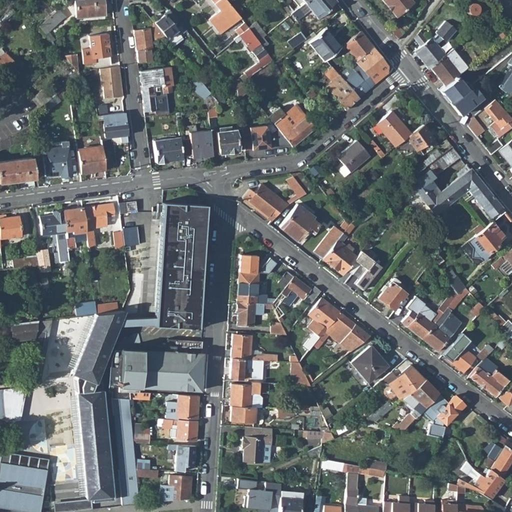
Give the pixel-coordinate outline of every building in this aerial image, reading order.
[(103,15),(101,0),(80,0),(74,1),(76,18),(103,15)] [(211,0),(219,9),(208,18),(220,33),(240,17),(238,14),(227,2),(226,0),(211,0)] [(304,2),(306,0),(296,0),(286,8),(290,13),(304,2)] [(310,9),(316,18),(336,3),(333,0),(306,0),(304,2),(310,9)] [(382,0),(396,17),(414,3),(411,0),(382,0)] [(296,20),(310,9),(304,2),(290,13),(296,20)] [(471,14),(473,12),(473,9),(473,7),(472,5),(470,4),(467,3),(465,3),(463,4),(461,6),(461,8),(461,10),(461,13),(463,14),(465,16),(467,16),(470,15),(471,14)] [(48,31),(64,17),(58,9),(42,23),(48,31)] [(177,31),(170,23),(176,18),(172,13),(169,11),(162,16),(159,14),(150,19),(153,23),(158,28),(166,38),(166,39),(177,31)] [(176,18),(170,23),(177,31),(179,35),(185,30),(176,18)] [(430,67),(445,55),(437,44),(442,38),(444,40),(454,28),(443,19),(433,31),(436,33),(432,38),(431,37),(414,51),(428,69),(430,67)] [(262,36),(265,33),(256,21),(248,27),(257,40),(262,36)] [(403,32),(398,25),(391,32),(398,40),(403,32)] [(235,39),(236,41),(241,37),(258,61),(260,64),(258,66),(255,63),(248,69),(249,70),(247,72),(250,77),(271,59),(262,46),(257,40),(248,27),(234,38),(235,39)] [(152,49),(149,28),(133,30),(137,62),(150,61),(149,49),(152,49)] [(166,38),(158,28),(152,29),(153,40),(166,38)] [(324,28),(308,41),(323,61),(340,47),(324,28)] [(88,31),(91,58),(95,58),(96,66),(111,64),(107,33),(99,34),(99,30),(88,31)] [(285,40),(291,48),(304,37),(299,30),(285,40)] [(87,59),(91,58),(88,31),(83,31),(87,59)] [(369,48),(363,40),(365,38),(359,31),(341,46),(343,49),(345,47),(355,60),(369,48)] [(408,52),(421,35),(420,34),(417,32),(404,47),(408,52)] [(262,46),(267,42),(262,36),(257,40),(262,46)] [(386,74),(388,66),(371,46),(369,48),(355,60),(337,74),(358,98),(386,74)] [(445,55),(430,67),(445,86),(456,77),(467,67),(452,49),(445,55)] [(13,62),(5,53),(0,56),(0,64),(6,71),(10,75),(17,68),(12,63),(13,62)] [(80,74),(75,53),(63,55),(80,74)] [(245,81),(253,91),(263,85),(265,88),(283,75),(274,63),(271,59),(250,77),(248,79),(245,81)] [(101,86),(103,98),(115,96),(117,94),(121,94),(117,65),(98,69),(100,86),(101,86)] [(511,67),(509,65),(497,84),(497,85),(505,90),(511,94),(511,67)] [(171,85),(168,67),(139,71),(140,86),(162,83),(162,86),(171,85)] [(325,85),(343,111),(358,98),(337,74),(331,67),(325,73),(331,80),(325,85)] [(456,97),(466,89),(456,77),(445,86),(439,91),(459,116),(462,113),(456,106),(457,105),(454,102),(455,99),(456,97)] [(242,84),(238,79),(231,85),(234,89),(236,88),(242,84)] [(193,82),(212,105),(213,104),(217,102),(213,97),(200,81),(193,82)] [(140,86),(143,112),(154,110),(154,115),(168,113),(165,93),(172,92),(171,89),(173,89),(173,85),(171,85),(162,86),(162,83),(140,86)] [(237,97),(247,90),(242,84),(236,88),(237,97)] [(234,89),(231,85),(213,97),(217,102),(234,89)] [(456,106),(462,113),(472,105),(466,98),(469,95),(467,92),(470,89),(468,87),(466,89),(456,97),(455,99),(454,102),(457,105),(456,106)] [(39,108),(50,98),(42,90),(32,100),(39,108)] [(332,112),(338,106),(330,96),(323,101),(332,112)] [(511,118),(494,99),(485,106),(498,121),(493,125),(501,135),(511,125),(511,118)] [(206,114),(214,113),(213,104),(212,105),(205,110),(206,114)] [(278,107),(271,113),(276,121),(281,117),(290,129),(300,121),(298,119),(292,124),(278,107)] [(391,110),(376,124),(394,146),(405,136),(410,133),(391,110)] [(126,133),(125,133),(123,112),(102,114),(102,119),(104,136),(120,134),(121,142),(127,141),(126,133)] [(314,127),(305,116),(300,121),(290,129),(281,117),(276,121),(272,123),(282,135),(289,144),(291,147),(314,127)] [(484,132),(472,117),(470,119),(468,127),(477,137),(484,132)] [(434,143),(422,124),(410,133),(405,136),(414,150),(427,141),(430,146),(434,143)] [(0,148),(31,135),(30,125),(0,139),(0,148)] [(243,149),(270,146),(289,144),(282,135),(272,136),(262,125),(240,128),(241,129),(243,148),(243,149)] [(217,152),(235,150),(235,149),(243,148),(241,129),(233,129),(229,130),(229,126),(218,127),(218,131),(214,131),(217,152)] [(211,154),(208,128),(187,131),(188,137),(178,139),(180,155),(190,154),(190,157),(211,154)] [(178,139),(178,136),(152,139),(154,161),(155,161),(155,162),(165,161),(165,160),(180,158),(180,155),(178,139)] [(366,141),(380,158),(383,155),(369,138),(366,141)] [(26,149),(33,148),(32,139),(25,140),(26,149)] [(368,154),(355,139),(336,155),(349,171),(368,154)] [(445,139),(437,145),(440,150),(438,152),(436,149),(430,153),(434,158),(438,155),(451,146),(445,139)] [(502,146),(496,139),(485,148),(490,155),(502,146)] [(511,139),(499,151),(505,159),(507,158),(511,163),(511,139)] [(71,175),(67,141),(60,141),(61,147),(41,149),(44,175),(59,173),(59,176),(71,175)] [(451,146),(438,155),(447,166),(460,157),(451,146)] [(77,150),(80,173),(91,172),(91,171),(104,169),(101,147),(77,150)] [(434,158),(427,163),(436,175),(447,166),(438,155),(434,158)] [(0,181),(33,177),(31,157),(0,160),(0,181)] [(472,195),(489,216),(500,207),(469,168),(467,166),(456,174),(458,177),(466,189),(459,195),(464,201),(472,195)] [(466,189),(458,177),(440,191),(430,179),(433,176),(428,170),(411,184),(433,214),(459,195),(466,189)] [(293,177),(305,192),(311,188),(298,172),(290,173),(293,177)] [(293,177),(287,182),(296,194),(294,196),(295,199),(305,192),(293,177)] [(241,197),(271,220),(279,210),(287,205),(284,203),(260,183),(253,193),(248,189),(241,197)] [(294,196),(284,203),(287,205),(295,199),(294,196)] [(126,210),(135,209),(134,201),(125,202),(126,210)] [(81,207),(85,232),(86,240),(86,246),(94,245),(91,227),(106,226),(105,220),(104,215),(112,214),(111,204),(81,207)] [(309,219),(312,216),(296,204),(279,227),(296,240),(305,229),(311,233),(316,225),(309,219)] [(72,233),(85,232),(81,207),(62,209),(64,231),(71,230),(72,233)] [(160,207),(154,320),(153,327),(153,329),(190,332),(190,334),(193,334),(193,332),(201,332),(202,307),(202,302),(208,209),(160,207)] [(504,212),(500,207),(489,216),(492,221),(504,212)] [(59,232),(59,238),(65,237),(64,231),(62,209),(51,211),(52,214),(38,215),(41,234),(59,232)] [(371,214),(367,209),(357,216),(361,221),(371,214)] [(388,226),(396,217),(390,212),(382,221),(388,226)] [(0,238),(20,236),(18,215),(0,217),(0,238)] [(355,257),(350,252),(351,250),(348,247),(348,248),(340,242),(352,226),(349,222),(347,223),(341,232),(321,258),(341,274),(345,269),(351,274),(358,264),(352,260),(355,257)] [(490,222),(473,236),(465,242),(470,247),(469,256),(481,257),(481,253),(484,251),(486,252),(496,244),(495,242),(502,236),(490,222)] [(341,232),(332,226),(312,252),(321,258),(341,232)] [(73,241),(86,240),(85,232),(72,233),(72,236),(73,241)] [(121,232),(113,232),(116,249),(123,248),(121,232)] [(65,237),(67,248),(73,247),(73,241),(72,236),(65,237)] [(470,247),(465,242),(459,247),(474,266),(488,255),(486,252),(484,251),(481,253),(481,257),(469,256),(470,247)] [(499,264),(505,259),(511,267),(511,246),(490,265),(493,269),(499,264)] [(45,263),(43,250),(35,251),(36,256),(37,264),(45,263)] [(380,267),(359,251),(355,257),(352,260),(358,264),(364,269),(357,279),(353,283),(362,289),(380,267)] [(437,255),(430,260),(434,266),(442,260),(437,255)] [(13,268),(37,265),(37,264),(36,256),(12,259),(13,268)] [(511,269),(511,267),(505,259),(499,264),(507,274),(511,269)] [(422,271),(427,275),(434,266),(430,260),(422,271)] [(357,279),(364,269),(358,264),(351,274),(357,279)] [(264,303),(265,294),(255,294),(256,272),(237,271),(235,301),(264,303)] [(283,288),(292,277),(285,271),(277,283),(283,288)] [(463,287),(450,271),(442,276),(452,290),(455,294),(463,287)] [(301,298),(308,289),(292,276),(292,277),(283,288),(270,304),(279,323),(281,320),(279,317),(281,315),(276,306),(281,300),(287,305),(296,294),(301,298)] [(389,281),(403,292),(404,290),(396,284),(398,282),(392,278),(389,281)] [(404,293),(403,292),(389,281),(377,297),(392,309),(404,293)] [(314,286),(304,299),(309,304),(320,291),(314,286)] [(421,338),(437,351),(453,330),(442,321),(460,297),(467,292),(463,287),(455,294),(421,338)] [(405,326),(421,338),(455,294),(452,290),(434,313),(423,304),(424,303),(414,295),(405,307),(409,310),(400,321),(406,325),(405,326)] [(311,346),(338,312),(320,298),(307,315),(313,320),(307,328),(312,333),(302,345),(308,350),(311,346)] [(75,316),(94,313),(95,313),(94,306),(94,301),(74,304),(75,316)] [(271,312),(269,332),(284,333),(279,323),(270,304),(264,303),(235,301),(234,313),(237,313),(236,325),(252,326),(253,314),(261,314),(261,308),(266,309),(271,312)] [(477,302),(469,310),(474,316),(483,308),(477,302)] [(95,313),(118,310),(117,304),(94,306),(95,313)] [(483,308),(506,333),(511,327),(511,324),(507,320),(505,322),(497,314),(487,305),(483,308)] [(86,496),(106,494),(96,390),(101,389),(101,380),(96,380),(97,378),(96,377),(117,323),(119,318),(122,310),(118,310),(95,313),(94,313),(71,373),(74,374),(80,376),(82,390),(76,391),(86,496)] [(369,336),(338,312),(311,346),(316,349),(327,335),(349,352),(369,336)] [(117,323),(153,327),(154,320),(119,318),(117,323)] [(36,321),(35,329),(47,331),(50,319),(36,321)] [(9,324),(11,341),(33,339),(35,329),(36,321),(9,324)] [(33,339),(27,374),(39,376),(47,331),(35,329),(33,339)] [(460,332),(442,353),(447,358),(446,358),(462,371),(475,357),(462,346),(468,339),(460,332)] [(251,334),(232,333),(230,358),(276,361),(276,355),(261,354),(261,355),(249,354),(251,334)] [(106,383),(108,384),(107,390),(109,390),(109,397),(128,398),(127,391),(136,392),(137,386),(198,390),(200,341),(174,339),(173,351),(111,348),(108,356),(106,383)] [(492,349),(487,344),(477,355),(481,360),(492,349)] [(385,365),(369,346),(350,362),(365,382),(385,365)] [(276,366),(276,361),(230,358),(229,377),(248,379),(249,365),(262,365),(276,366)] [(308,384),(303,373),(298,362),(291,361),(289,384),(309,385),(308,384)] [(485,364),(480,370),(475,366),(468,376),(494,396),(501,386),(495,381),(500,374),(493,369),(492,370),(485,364)] [(387,386),(388,384),(399,400),(401,399),(424,380),(409,365),(396,376),(391,371),(381,379),(387,386)] [(39,376),(27,374),(26,382),(38,384),(39,376)] [(403,429),(419,412),(437,392),(424,380),(401,399),(413,409),(401,421),(401,422),(398,425),(396,428),(403,429)] [(249,381),(249,385),(230,383),(228,405),(229,405),(248,407),(249,393),(258,394),(257,392),(267,393),(268,383),(249,381)] [(511,382),(497,398),(507,406),(511,400),(511,382)] [(0,389),(0,422),(20,421),(25,387),(0,389)] [(112,493),(101,389),(96,390),(106,494),(112,493)] [(128,401),(132,401),(132,398),(148,399),(149,392),(136,392),(127,391),(128,398),(128,401)] [(462,405),(453,396),(446,402),(437,392),(419,412),(428,421),(428,423),(426,422),(423,434),(437,438),(440,425),(438,425),(439,420),(443,424),(462,405)] [(254,407),(256,407),(258,394),(249,393),(248,407),(254,407)] [(177,394),(176,416),(176,417),(196,418),(197,396),(177,394)] [(128,402),(117,402),(121,443),(132,441),(130,417),(128,402)] [(391,407),(387,403),(366,419),(375,421),(391,407)] [(229,405),(228,421),(253,422),(254,407),(248,407),(229,405)] [(320,410),(323,417),(330,414),(327,407),(320,410)] [(277,409),(276,417),(289,418),(289,410),(277,409)] [(132,441),(132,442),(150,443),(150,429),(144,428),(144,426),(136,424),(136,417),(130,417),(132,441)] [(171,428),(171,424),(177,425),(176,437),(176,439),(195,440),(196,421),(162,419),(161,427),(171,428)] [(260,462),(261,445),(268,445),(269,445),(270,428),(244,427),(244,437),(242,437),(241,448),(243,448),(242,461),(260,462)] [(306,431),(305,438),(321,439),(321,443),(322,442),(332,438),(330,432),(306,431)] [(174,456),(182,456),(182,463),(182,466),(193,467),(194,446),(167,444),(167,449),(175,449),(174,456)] [(260,462),(267,462),(268,445),(261,445),(260,462)] [(464,486),(476,490),(490,499),(502,480),(498,477),(511,453),(511,450),(505,445),(490,469),(489,469),(484,476),(473,470),(467,463),(461,471),(475,481),(472,486),(468,482),(464,486)] [(320,446),(307,452),(309,457),(319,453),(320,446)] [(138,496),(136,476),(135,468),(133,451),(133,447),(122,448),(126,497),(138,496)] [(494,460),(499,451),(493,447),(487,456),(494,460)] [(0,451),(0,453),(0,462),(46,469),(47,459),(0,451)] [(0,507),(26,511),(38,511),(46,469),(0,462),(0,453),(0,451),(0,507)] [(135,468),(151,469),(157,469),(157,462),(146,462),(146,460),(140,460),(140,451),(133,451),(135,468)] [(320,467),(340,471),(342,463),(321,459),(320,467)] [(375,460),(366,459),(365,467),(373,469),(375,460)] [(354,511),(355,504),(356,497),(356,494),(358,472),(358,466),(342,463),(340,471),(346,472),(342,511),(354,511)] [(383,471),(373,469),(365,467),(358,466),(358,472),(382,477),(383,471)] [(136,476),(151,477),(151,469),(135,468),(136,476)] [(190,476),(169,475),(168,485),(168,494),(160,494),(159,501),(189,498),(190,476)] [(266,511),(277,511),(279,490),(279,482),(256,480),(253,480),(252,492),(268,493),(266,511)] [(168,485),(160,485),(160,494),(168,494),(168,485)] [(279,490),(277,511),(299,511),(301,492),(279,490)] [(139,503),(138,496),(126,497),(122,497),(122,504),(139,503)] [(356,497),(355,504),(364,505),(365,498),(359,497),(356,497)] [(321,511),(323,499),(315,498),(313,511),(321,511)] [(407,511),(408,503),(392,501),(393,499),(382,498),(380,511),(407,511)] [(455,500),(440,499),(439,511),(454,511),(454,510),(455,503),(455,500)] [(431,511),(432,501),(423,500),(423,504),(408,503),(407,511),(431,511)] [(494,511),(502,511),(505,508),(492,500),(488,508),(494,511)] [(457,511),(481,511),(482,509),(478,505),(455,503),(454,510),(457,511)]
